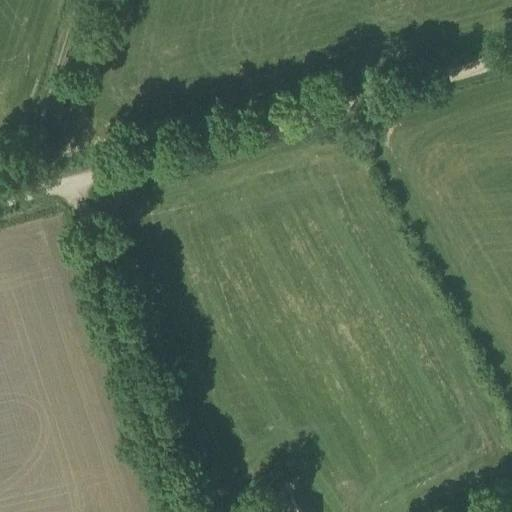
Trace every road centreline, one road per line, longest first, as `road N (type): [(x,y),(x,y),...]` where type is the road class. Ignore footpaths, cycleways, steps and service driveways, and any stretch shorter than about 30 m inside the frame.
road 1 (track): [(128,167),(511,57)]
road 2 (track): [(29,195),(88,0)]
road 3 (unclassified): [(0,203),(128,167)]
